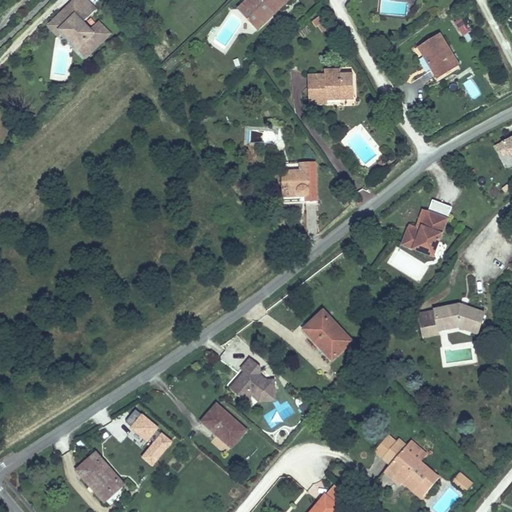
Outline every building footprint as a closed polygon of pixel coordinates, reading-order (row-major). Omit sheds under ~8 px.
[(78,0),(73,0),(63,10),(67,14),(63,18),(60,14),(51,23),(59,31),(57,32),(58,33),(64,39),(66,38),(76,47),(74,49),(83,58),(105,35),(94,24),(86,32),(78,25),(91,12),(78,0)] [(247,0),(234,12),(247,27),(264,10),(274,0),(247,0)] [(274,0),(264,10),(247,27),(249,29),(266,11),(271,15),(282,5),(276,0),(274,0)] [(266,11),(249,29),(252,32),(271,15),(266,11)] [(51,23),(46,28),(54,37),(58,33),(57,32),(59,31),(51,23)] [(413,50),(434,81),(456,66),(435,36),(413,50)] [(64,39),(74,49),(76,47),(66,38),(64,39)] [(330,109),(330,105),(359,104),(357,79),(343,80),(343,74),(326,76),(326,81),(310,82),(312,111),(330,109)] [(472,100),(480,95),(471,79),(462,84),(472,100)] [(511,136),(493,146),(504,168),(511,163),(511,136)] [(312,213),(326,212),(325,176),(307,177),(308,184),(300,184),(301,196),(291,196),(292,211),(312,212),(312,213)] [(301,196),(300,184),(291,184),(291,196),(301,196)] [(411,222),(409,228),(421,233),(429,212),(424,210),(419,224),(411,222)] [(421,233),(409,228),(403,245),(435,256),(449,218),(429,212),(421,233)] [(462,305),(422,316),(425,330),(452,323),(460,327),(477,334),(485,316),(462,305)] [(350,345),(323,314),(301,334),(328,364),(350,345)] [(452,323),(425,330),(428,339),(443,335),(442,331),(460,327),(452,323)] [(274,394),(273,384),(262,384),(262,380),(259,378),(260,377),(259,370),(250,362),(240,373),(243,376),(229,391),(244,405),(250,398),(255,403),(265,402),(264,395),(274,394)] [(274,405),(274,394),(264,395),(265,402),(255,403),(258,405),(274,405)] [(243,437),(214,410),(199,427),(228,454),(243,437)] [(144,421),(138,414),(131,420),(138,427),(144,421)] [(388,443),(374,458),(381,464),(394,449),(388,443)] [(394,449),(381,464),(388,470),(384,474),(399,487),(403,484),(421,502),(437,483),(420,467),(415,472),(401,460),(405,454),(397,446),(394,449)] [(410,449),(405,454),(401,460),(415,472),(420,467),(424,462),(410,449)] [(123,483),(97,452),(76,470),(102,500),(123,483)] [(455,485),(465,494),(471,488),(460,478),(455,485)] [(394,493),(413,511),(421,502),(403,484),(399,487),(394,493)] [(328,495),(340,503),(346,494),(334,486),(328,495)] [(471,488),(465,494),(469,498),(474,491),(471,488)] [(348,511),(334,500),(327,508),(330,511),(348,511)]
